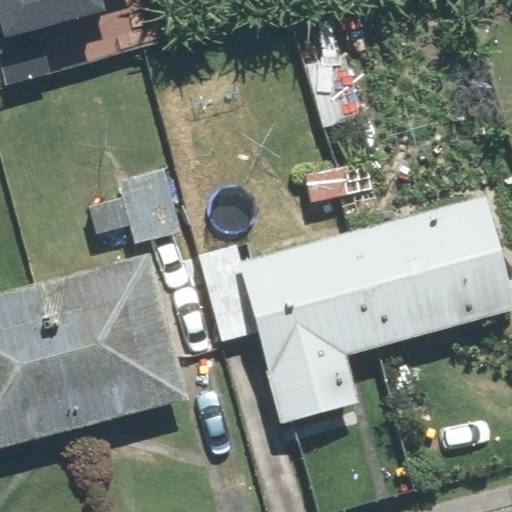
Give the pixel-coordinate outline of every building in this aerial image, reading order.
[(0,0),(0,29),(2,35),(135,1),(135,0),(0,0)] [(349,40),(298,56),(318,119),(368,104),(349,40)] [(364,154),(302,167),(309,202),(372,189),(364,154)] [(131,224),(135,242),(181,231),(166,170),(120,181),(125,198),(92,206),(98,232),(131,224)] [(511,297),(485,196),(240,261),(283,422),(360,402),(346,353),(511,309),(511,297)] [(0,295),(0,446),(189,398),(152,256),(0,295)]
